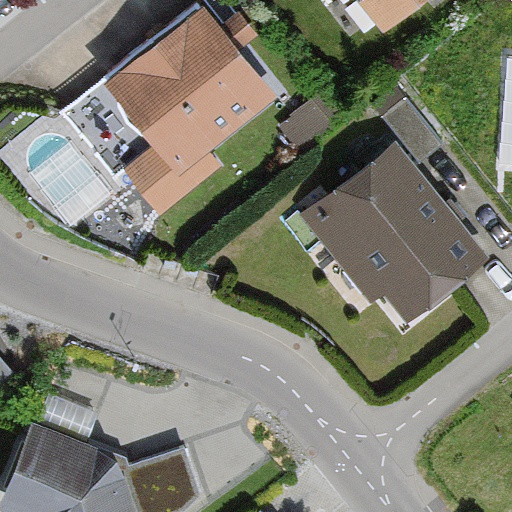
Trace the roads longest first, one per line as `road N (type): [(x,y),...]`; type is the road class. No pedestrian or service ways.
road 1 (residential): [(370,456),(293,384),(198,331),(25,271),(0,251)]
road 2 (residential): [(370,456),(511,342)]
